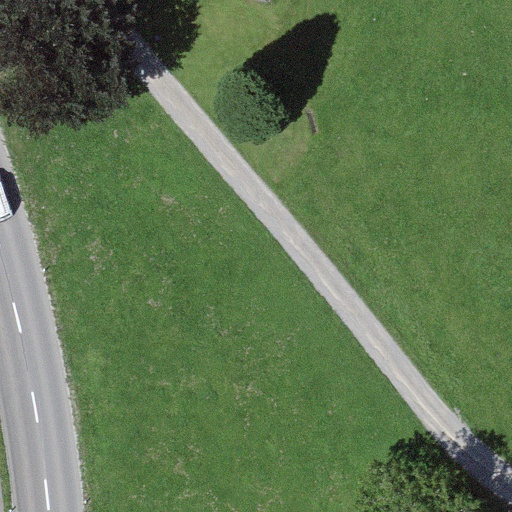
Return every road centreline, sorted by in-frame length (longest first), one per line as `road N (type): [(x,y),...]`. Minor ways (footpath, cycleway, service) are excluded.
road 1 (track): [(511,494),(97,0)]
road 2 (secondary): [(0,240),(23,314),(55,511)]
